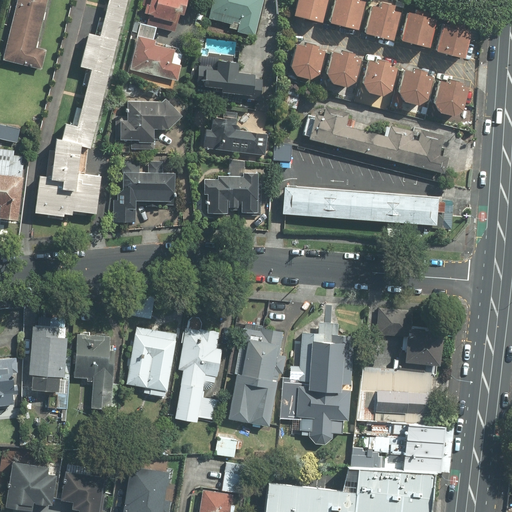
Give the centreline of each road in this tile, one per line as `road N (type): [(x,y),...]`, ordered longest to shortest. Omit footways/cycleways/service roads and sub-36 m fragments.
road 1 (residential): [(0,271),(178,258),(497,283)]
road 2 (primary): [(497,283),(470,511)]
road 3 (primary): [(511,75),(497,283)]
